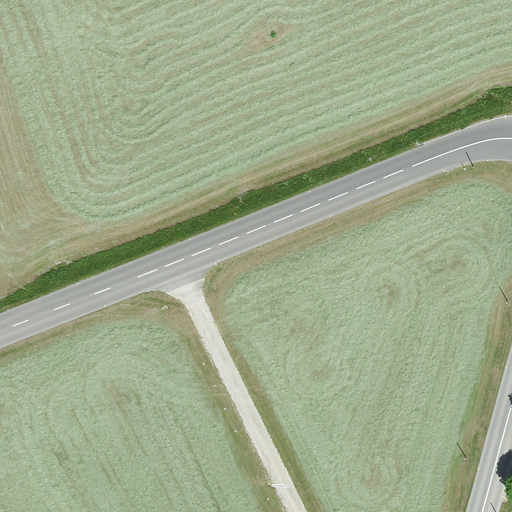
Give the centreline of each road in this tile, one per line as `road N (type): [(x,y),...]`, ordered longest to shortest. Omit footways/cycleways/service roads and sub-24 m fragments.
road 1 (tertiary): [(511,138),(461,147),(0,330)]
road 2 (track): [(173,262),(292,511)]
